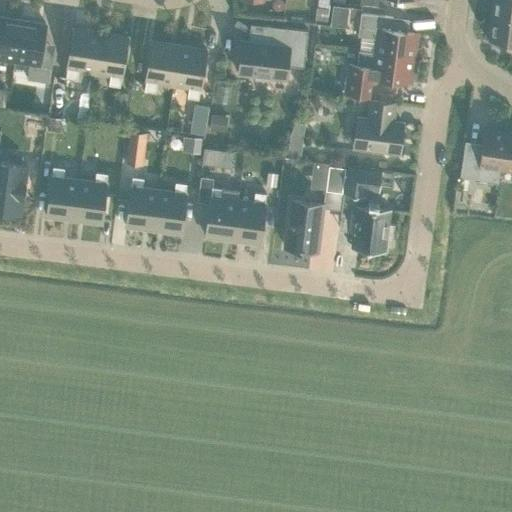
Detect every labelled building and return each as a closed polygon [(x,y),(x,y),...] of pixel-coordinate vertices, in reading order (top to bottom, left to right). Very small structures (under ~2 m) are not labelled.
[(511,0),(492,0),(490,15),(511,18),(511,0)] [(374,51),(414,56),(417,32),(391,28),(392,16),(361,11),(358,34),(376,37),(374,51)] [(0,58),(14,60),(21,19),(0,15),(0,58)] [(511,19),(490,16),(487,39),(511,42),(511,19)] [(21,19),(14,60),(29,63),(27,77),(48,81),(52,55),(41,53),(45,23),(21,19)] [(303,66),(307,29),(263,24),(261,42),(242,40),(241,45),(238,44),(236,57),(240,58),(238,73),(255,74),(255,78),(268,79),(268,76),(285,78),(287,64),(303,66)] [(94,71),(100,31),(73,27),(65,76),(76,78),(78,69),(94,71)] [(100,31),(94,71),(110,74),(108,83),(120,85),(128,36),(100,31)] [(172,84),(179,44),(151,40),(143,89),(155,91),(156,81),(172,84)] [(179,44),(172,84),(188,87),(187,96),(198,98),(206,49),(179,44)] [(414,56),(374,51),(372,66),(348,63),(345,91),(373,95),(375,76),(410,81),(414,56)] [(71,83),(51,80),(48,104),(68,107),(71,83)] [(397,101),(368,97),(366,115),(355,114),(351,148),(400,154),(404,119),(395,118),(397,101)] [(206,120),(209,106),(194,104),(192,117),(206,120)] [(302,119),(301,133),(314,133),(314,119),(302,119)] [(490,166),(500,167),(505,132),(483,128),(481,148),(464,145),(459,175),(488,180),(490,166)] [(0,161),(0,142),(1,130),(0,129),(0,212),(24,216),(30,165),(0,161)] [(146,133),(130,131),(126,164),(142,165),(146,133)] [(511,132),(505,132),(500,167),(511,168),(511,132)] [(283,134),(280,144),(296,148),(298,138),(283,134)] [(200,137),(185,136),(184,148),(198,149),(200,137)] [(74,218),(80,178),(64,175),(65,166),(54,164),(47,214),(74,218)] [(324,190),(343,193),(346,168),(327,165),(324,190)] [(384,171),(348,166),(344,194),(366,197),(367,192),(381,193),(384,171)] [(96,180),(91,179),(80,178),(74,218),(102,222),(109,172),(97,170),(96,180)] [(202,238),(229,242),(235,202),(221,200),(223,187),(212,186),(213,177),(201,175),(197,200),(207,201),(202,238)] [(153,229),(159,189),(143,187),(144,177),(132,176),(125,225),(153,229)] [(176,182),(175,191),(159,189),(153,229),(180,233),(187,183),(176,182)] [(252,195),(251,204),(235,202),(229,242),(257,246),(264,196),(252,195)] [(327,201),(289,197),(281,250),(321,255),(327,201)] [(392,209),(356,205),(352,249),(387,252),(392,209)]
